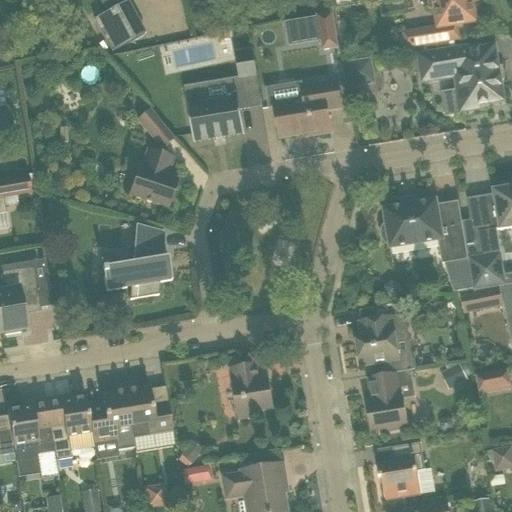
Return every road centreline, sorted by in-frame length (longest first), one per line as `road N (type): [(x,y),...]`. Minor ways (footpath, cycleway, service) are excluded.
road 1 (residential): [(212,331),(197,234),(214,181),(303,165),(356,169)]
road 2 (residential): [(0,370),(212,331)]
road 3 (residential): [(346,511),(309,317)]
road 4 (residential): [(356,169),(511,142)]
road 5 (residential): [(309,317),(356,169)]
